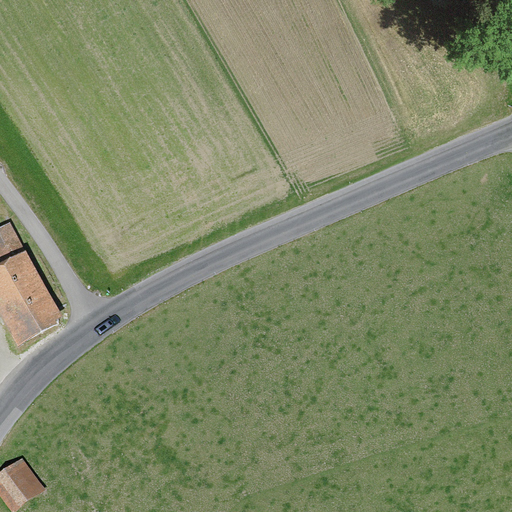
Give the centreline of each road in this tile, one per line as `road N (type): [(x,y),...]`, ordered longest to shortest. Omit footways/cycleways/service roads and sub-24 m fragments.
road 1 (tertiary): [(511,134),(192,271),(97,322)]
road 2 (unclassified): [(0,182),(97,322)]
road 3 (tertiary): [(97,322),(44,366),(0,420)]
